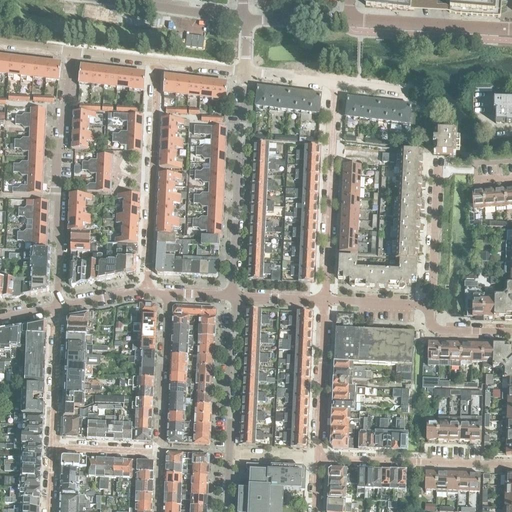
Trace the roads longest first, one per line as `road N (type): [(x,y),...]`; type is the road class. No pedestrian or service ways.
road 1 (residential): [(69,52),(57,147),(57,305)]
road 2 (residential): [(156,63),(147,291)]
road 3 (residential): [(233,295),(244,72)]
road 4 (residential): [(324,299),(336,84)]
road 5 (residential): [(319,457),(511,464)]
road 6 (residential): [(511,28),(348,19)]
road 7 (residential): [(228,455),(233,295)]
road 8 (residential): [(319,457),(324,299)]
road 9 (residential): [(159,448),(164,292)]
road 10 (residential): [(51,448),(57,305)]
road 11 (residential): [(429,306),(436,165)]
